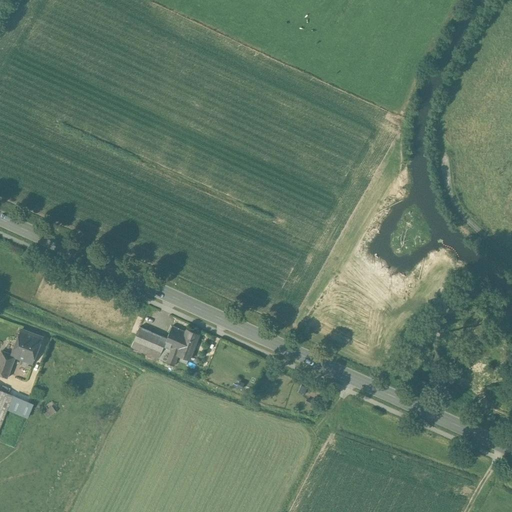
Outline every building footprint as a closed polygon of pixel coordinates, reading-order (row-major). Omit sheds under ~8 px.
[(167,339),(139,327),(130,347),(166,362),(166,363),(174,366),(178,356),(177,356),(186,332),(172,326),(167,339)] [(186,332),(177,356),(178,356),(181,358),(179,360),(185,363),(186,360),(188,361),(199,333),(188,329),(186,332)] [(43,338),(21,330),(11,355),(10,356),(15,358),(32,364),(43,338)] [(11,355),(2,351),(0,355),(0,375),(7,378),(15,358),(10,356),(11,355)] [(44,392),(34,388),(31,396),(41,400),(44,392)] [(13,396),(0,390),(0,426),(7,409),(13,396)] [(33,405),(13,396),(7,409),(28,418),(33,405)] [(52,406),(44,412),(48,418),(56,412),(52,406)]
